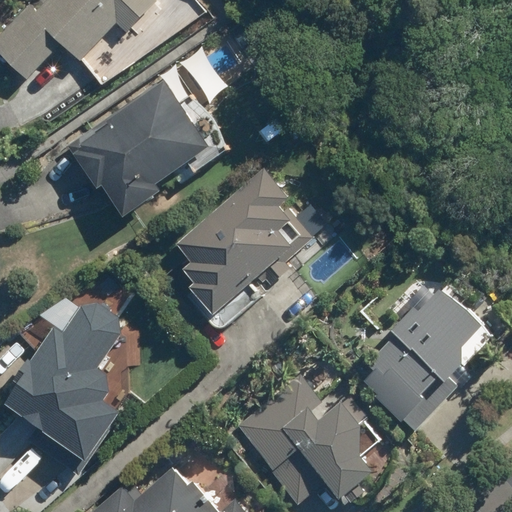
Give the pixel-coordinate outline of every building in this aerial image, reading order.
[(51,0),(41,10),(35,4),(0,39),(0,44),(32,76),(66,42),(84,60),(123,20),(131,29),(158,0),(51,0)] [(169,38),(183,29),(177,22),(164,31),(169,38)] [(77,146),(112,196),(116,194),(130,213),(167,187),(163,181),(217,144),(172,79),(77,146)] [(270,167),(183,242),(197,260),(190,266),(203,281),(198,285),(232,324),(270,292),(263,284),(317,237),(288,204),(295,197),(270,167)] [(379,371),(371,380),(422,428),(460,386),(455,381),(470,363),(471,345),(488,328),(445,288),(423,311),(419,308),(399,331),(402,334),(372,365),(379,371)] [(95,460),(90,457),(125,410),(111,399),(117,391),(115,375),(105,367),(126,334),(123,317),(104,302),(87,304),(66,332),(59,327),(34,361),(31,359),(18,377),(24,382),(10,401),(44,426),(35,438),(84,474),(95,460)] [(242,425),(305,502),(333,479),(348,497),(381,470),(368,454),(368,425),(365,421),(370,416),(353,396),(326,418),(319,409),(328,403),(304,374),(242,425)] [(249,511),(238,500),(227,510),(202,481),(196,486),(179,468),(148,495),(138,484),(105,511),(249,511)]
